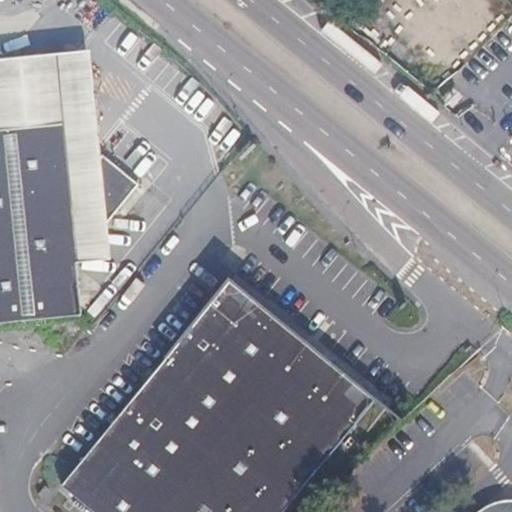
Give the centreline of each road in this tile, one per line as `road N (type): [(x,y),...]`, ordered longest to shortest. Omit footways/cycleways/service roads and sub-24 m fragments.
road 1 (secondary): [(162,0),(511,283)]
road 2 (residential): [(218,216),(38,430),(16,469),(23,511)]
road 3 (secondary): [(511,212),(251,0)]
